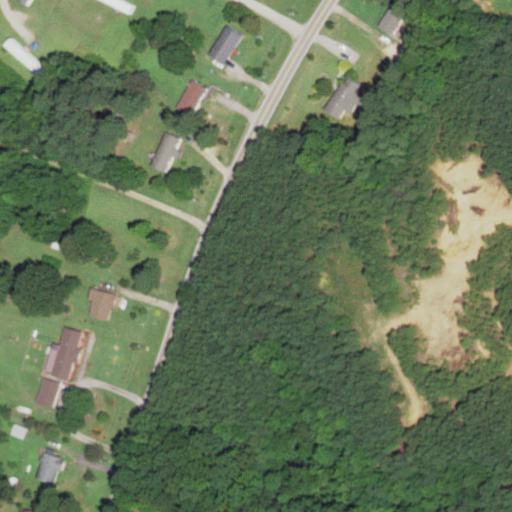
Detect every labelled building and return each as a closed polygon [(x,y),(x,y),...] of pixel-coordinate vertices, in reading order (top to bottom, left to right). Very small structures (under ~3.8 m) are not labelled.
[(104,0),(134,15),(139,6),(127,0),(104,0)] [(385,26),(400,35),(414,12),(399,3),(385,26)] [(248,35),(232,25),(214,54),(230,64),(248,35)] [(50,70),(16,38),(8,46),(42,78),(50,70)] [(370,101),(361,94),(368,85),(356,76),(330,108),(345,120),(353,109),(359,115),(370,101)] [(184,108),(200,116),(213,87),(198,79),(184,108)] [(158,162),(173,168),(186,139),(171,133),(158,162)] [(124,295),(100,288),(92,315),(116,323),(124,295)] [(58,343),(50,371),(78,379),(91,332),(72,327),(67,345),(58,343)] [(65,382),(48,378),(41,403),(58,407),(65,382)] [(42,479),(63,485),(71,458),(50,452),(42,479)]
